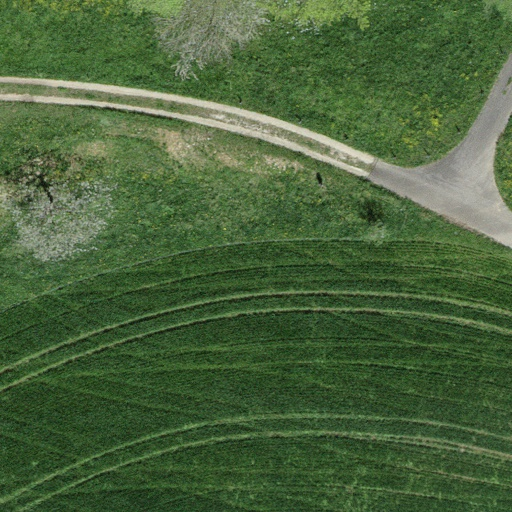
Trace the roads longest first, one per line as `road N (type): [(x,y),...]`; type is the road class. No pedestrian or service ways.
road 1 (track): [(0,87),(134,98),(273,129),(460,196),(511,228)]
road 2 (track): [(460,196),(511,79)]
